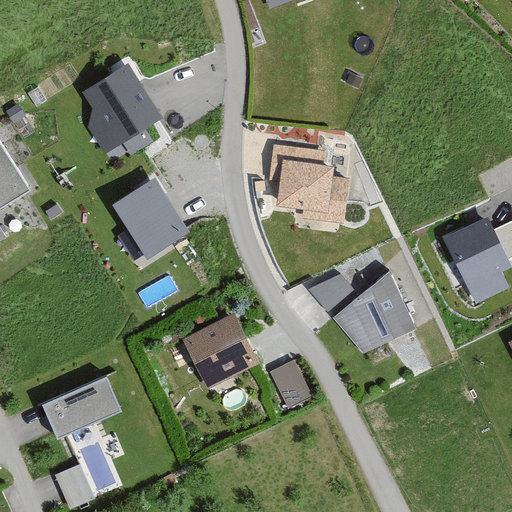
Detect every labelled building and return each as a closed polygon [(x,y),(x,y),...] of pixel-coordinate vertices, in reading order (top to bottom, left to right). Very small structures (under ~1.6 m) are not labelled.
[(162,120),(128,65),(82,92),(92,109),(88,126),(105,154),(162,120)] [(326,152),(274,145),(269,181),(280,182),(276,208),(304,211),(303,219),(343,224),(349,179),(334,177),(335,168),(324,167),(326,152)] [(0,210),(29,192),(0,146),(0,210)] [(188,234),(155,181),(113,207),(146,261),(188,234)] [(488,216),(441,236),(472,307),(510,290),(502,272),(511,268),(508,260),(494,229),(488,216)] [(511,220),(494,229),(508,260),(511,258),(511,220)] [(323,304),(353,286),(340,265),(310,283),(323,304)] [(416,330),(388,272),(332,319),(363,355),(416,330)] [(187,343),(210,395),(264,370),(241,319),(187,343)] [(266,370),(287,417),(321,402),(300,355),(266,370)] [(121,413),(106,378),(43,406),(58,441),(121,413)] [(94,499),(80,465),(56,475),(71,509),(94,499)]
